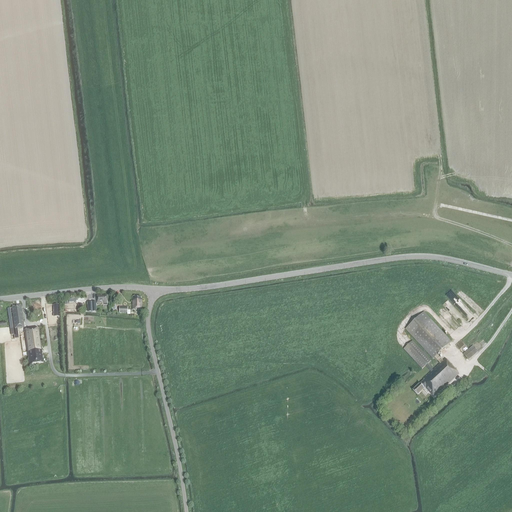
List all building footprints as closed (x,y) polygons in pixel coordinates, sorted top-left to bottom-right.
[(96,304),(103,303),(103,304),(104,304),(104,305),(105,306),(107,306),(107,305),(107,296),(101,296),(101,295),(96,296),(96,304)] [(133,297),(133,310),(141,310),(141,299),(140,299),(140,297),(133,297)] [(87,302),(88,312),(96,311),(95,301),(87,302)] [(23,305),(13,306),(15,328),(25,327),(23,305)] [(433,359),(434,358),(440,363),(432,370),(427,364),(431,361),(412,341),(403,349),(422,369),(425,366),(431,372),(423,379),(424,380),(413,391),(417,395),(425,388),(434,397),(459,374),(445,358),(442,361),(437,355),(451,342),(424,312),(405,329),(433,359)] [(29,365),(43,363),(43,358),(42,358),(41,354),(42,354),(38,328),(24,330),(29,365)] [(463,354),(468,360),(478,352),(473,346),(463,354)] [(448,388),(451,391),(457,386),(454,383),(448,388)]
